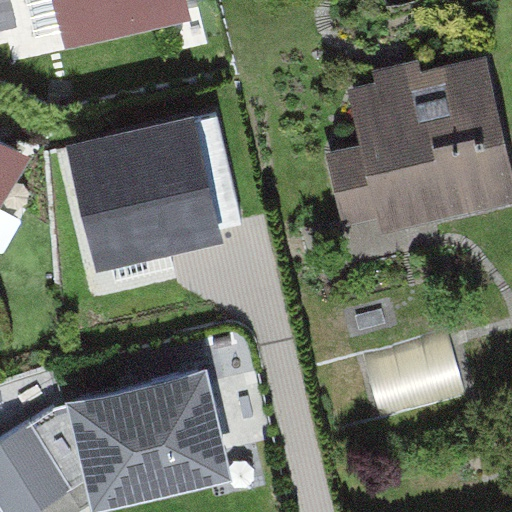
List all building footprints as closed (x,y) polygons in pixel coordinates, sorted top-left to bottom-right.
[(197,0),(61,0),(70,36),(199,6),(197,0)] [(511,194),(511,171),(483,48),(343,81),(357,138),(322,146),(349,261),(438,240),(431,214),(511,194)] [(199,115),(73,146),(102,266),(228,236),(199,115)] [(0,120),(0,199),(35,141),(0,120)] [(384,413),(472,386),(454,327),(366,354),(384,413)] [(206,358),(72,387),(95,496),(229,468),(206,358)] [(33,416),(0,435),(0,493),(10,511),(21,511),(72,482),(33,416)]
